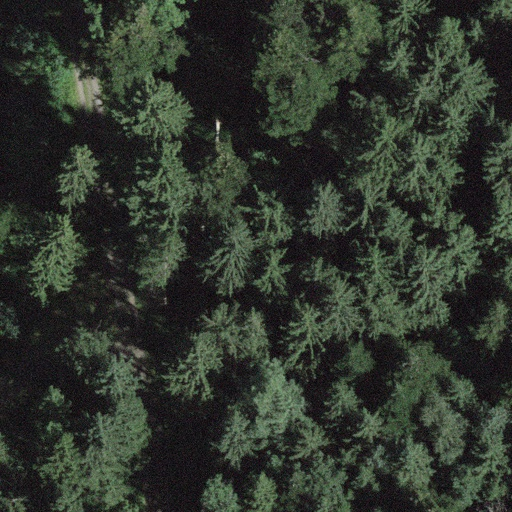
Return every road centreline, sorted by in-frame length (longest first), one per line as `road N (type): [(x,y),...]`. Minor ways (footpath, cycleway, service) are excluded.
road 1 (track): [(162,511),(113,200),(68,0)]
road 2 (track): [(0,402),(52,343),(122,290)]
